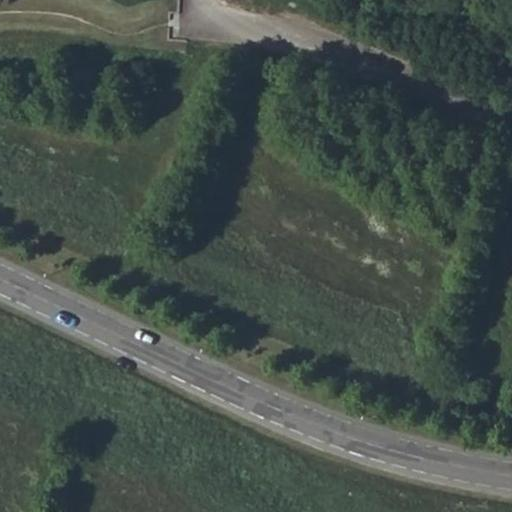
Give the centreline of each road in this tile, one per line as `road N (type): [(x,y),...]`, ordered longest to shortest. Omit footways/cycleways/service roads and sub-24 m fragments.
road 1 (tertiary): [(0,278),(334,431),(511,475)]
road 2 (unclassified): [(511,117),(372,62),(240,26),(201,0)]
